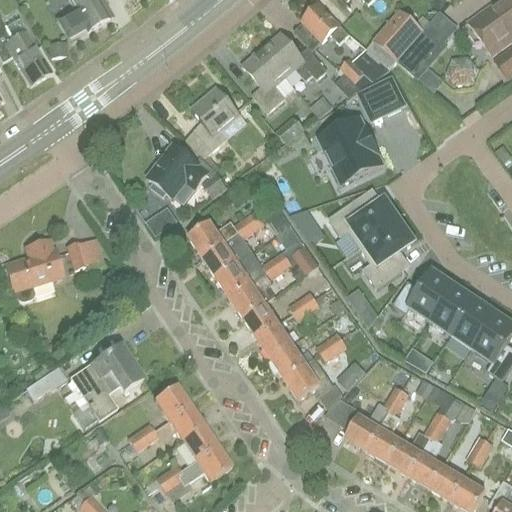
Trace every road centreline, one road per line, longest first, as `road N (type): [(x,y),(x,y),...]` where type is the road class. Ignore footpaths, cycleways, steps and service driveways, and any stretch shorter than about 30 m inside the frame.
road 1 (residential): [(295,472),(240,386),(211,378),(141,277),(146,248),(75,151)]
road 2 (residential): [(473,132),(419,171),(410,202),(440,253),(511,306)]
road 3 (tertiary): [(55,122),(219,0)]
